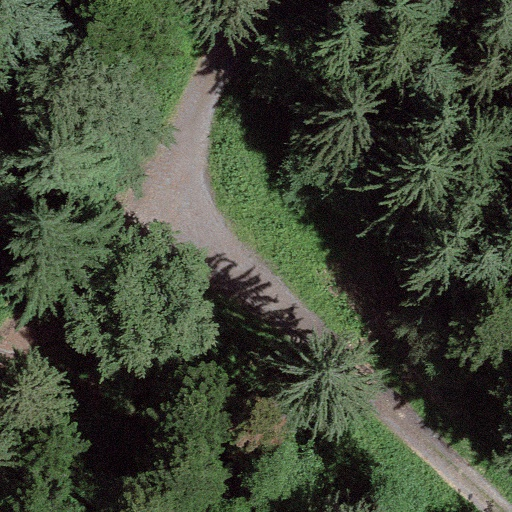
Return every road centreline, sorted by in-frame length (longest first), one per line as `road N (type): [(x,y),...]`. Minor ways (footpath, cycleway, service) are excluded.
road 1 (track): [(0,370),(48,316),(191,205),(503,511)]
road 2 (track): [(270,0),(209,123),(191,205)]
